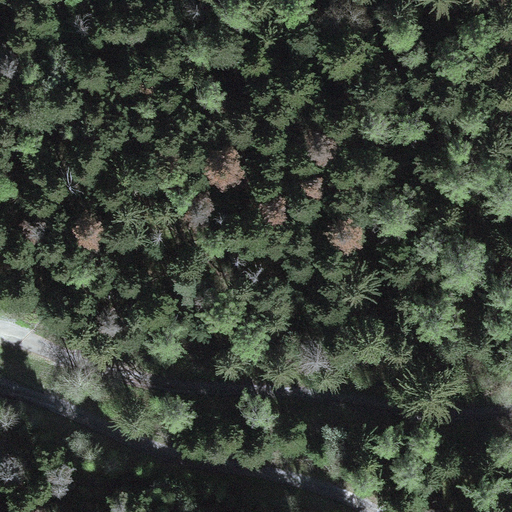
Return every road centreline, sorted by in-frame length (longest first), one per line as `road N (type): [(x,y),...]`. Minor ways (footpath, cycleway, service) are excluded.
road 1 (track): [(0,357),(23,330),(284,410),(480,424),(511,418)]
road 2 (track): [(301,511),(0,386)]
